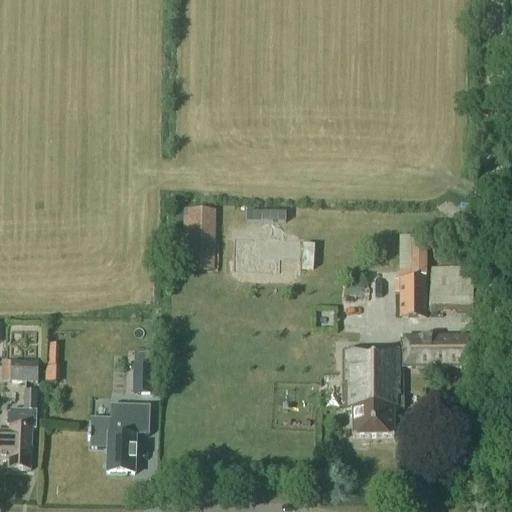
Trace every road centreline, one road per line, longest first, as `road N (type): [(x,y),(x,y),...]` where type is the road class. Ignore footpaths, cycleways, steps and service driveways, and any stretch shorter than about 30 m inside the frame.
road 1 (track): [(485,313),(495,0)]
road 2 (track): [(479,511),(485,313)]
